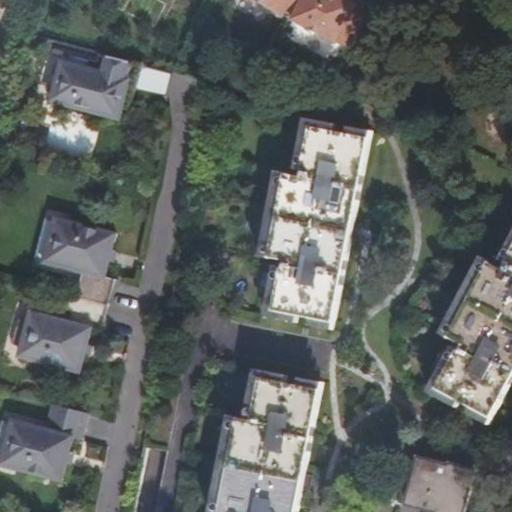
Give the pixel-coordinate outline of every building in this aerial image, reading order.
[(252,0),(283,16),(291,0),(252,0)] [(338,43),(351,49),(368,16),(356,10),(358,6),(347,0),(304,0),(293,22),(337,45),(338,43)] [(140,65),(100,54),(98,62),(70,54),(67,66),(57,64),(49,97),(127,116),(140,65)] [(169,94),(173,72),(144,67),(140,89),(169,94)] [(282,182),(269,248),(289,252),(277,309),(335,322),(372,140),(312,128),(301,186),(282,182)] [(75,297),(114,308),(120,281),(108,277),(119,238),(52,220),(41,260),(88,272),(85,284),(79,283),(75,297)] [(471,338),(445,390),(497,416),(511,387),(511,260),(502,278),(487,271),(457,331),(471,338)] [(107,335),(114,308),(75,297),(71,312),(77,314),(74,326),(39,317),(37,324),(25,321),(18,347),(31,350),(29,357),(85,371),(95,332),(107,335)] [(234,424),(220,492),(240,496),(236,511),(296,511),(323,382),(264,370),(253,427),(234,424)] [(89,443),(96,416),(56,406),(52,421),(58,422),(54,435),(7,423),(0,451),(0,463),(65,480),(75,441),(89,443)] [(428,459),(416,505),(447,511),(473,511),(484,470),(459,463),(458,467),(428,459)]
